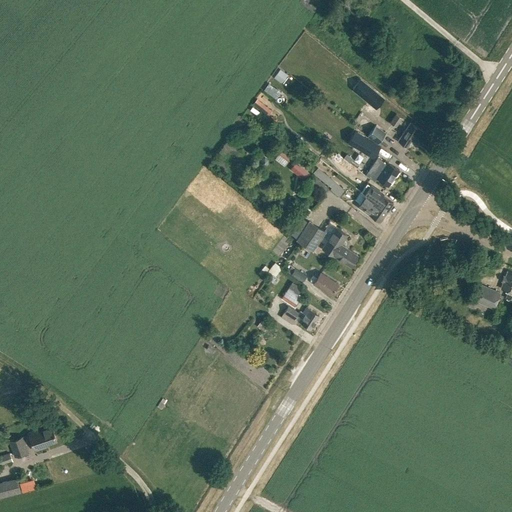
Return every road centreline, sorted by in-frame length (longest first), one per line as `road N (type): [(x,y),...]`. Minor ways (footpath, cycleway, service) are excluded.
road 1 (secondary): [(220,511),(417,202)]
road 2 (secondary): [(417,202),(511,54)]
